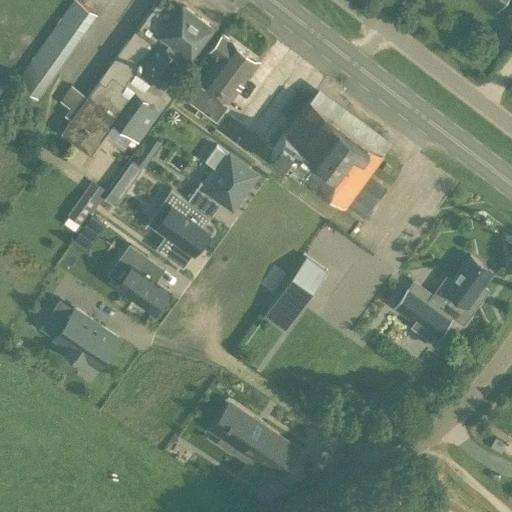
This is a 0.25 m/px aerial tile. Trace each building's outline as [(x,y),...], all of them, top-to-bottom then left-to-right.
[(79,0),(71,0),(15,80),(39,97),(98,13),(79,0)] [(174,0),(156,0),(61,132),(90,153),(103,136),(108,140),(109,139),(123,148),(127,142),(133,146),(138,140),(160,109),(161,109),(180,82),(173,77),(189,54),(212,24),(183,3),(181,5),(174,0)] [(472,0),(487,11),(495,0),(472,0)] [(185,91),(201,103),(195,111),(201,115),(204,111),(218,121),(224,113),(219,109),(227,100),(228,101),(259,60),(257,59),(221,33),(209,50),(218,57),(201,80),(196,77),(185,91)] [(388,184),(369,170),(383,151),(311,97),(272,149),(300,170),(301,169),(345,202),(361,180),(381,194),(388,184)] [(202,180),(188,199),(211,215),(223,198),(232,204),(256,172),(217,144),(206,159),(213,165),(202,180)] [(119,177),(129,185),(142,167),(132,159),(119,177)] [(382,167),(388,171),(391,166),(385,162),(382,167)] [(64,221),(77,231),(108,189),(94,179),(64,221)] [(171,204),(157,224),(169,233),(158,248),(166,255),(178,239),(184,243),(188,237),(199,245),(210,230),(203,226),(211,215),(172,187),(167,193),(168,193),(164,199),(171,204)] [(83,229),(74,242),(88,252),(97,239),(83,229)] [(131,265),(118,282),(119,283),(127,288),(127,289),(128,289),(135,295),(136,296),(144,301),(145,302),(152,307),(152,308),(153,309),(156,305),(158,307),(159,306),(168,293),(169,292),(167,290),(169,287),(168,286),(168,287),(140,266),(148,254),(130,241),(119,256),(131,265)] [(408,286),(394,305),(414,320),(435,335),(439,338),(454,316),(464,323),(482,299),(476,294),(483,284),(493,270),(470,254),(452,278),(447,274),(434,292),(430,296),(424,292),(423,295),(422,294),(421,296),(408,286)] [(291,278),(277,296),(298,311),(311,292),(291,278)] [(64,323),(55,336),(68,345),(65,349),(83,361),(84,361),(86,357),(98,365),(118,335),(104,326),(75,306),(75,307),(60,297),(49,313),(64,323)] [(243,402),(226,426),(243,437),(239,443),(257,456),(260,452),(285,469),(303,442),(243,402)] [(275,482),(267,476),(256,493),(265,499),(289,486),(278,478),(275,482)]
